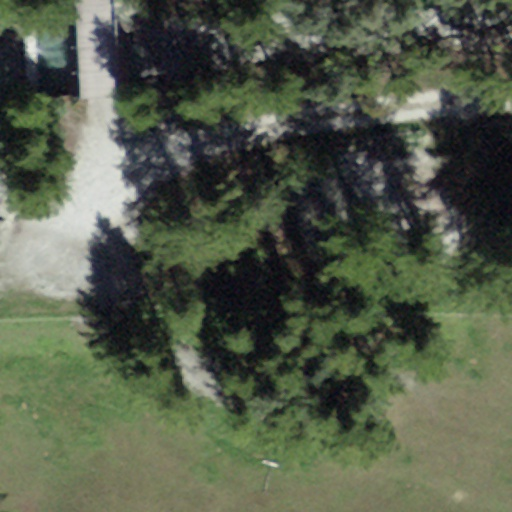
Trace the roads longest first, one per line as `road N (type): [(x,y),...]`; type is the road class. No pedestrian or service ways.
road 1 (track): [(511,99),(97,158)]
road 2 (track): [(97,158),(93,0)]
road 3 (track): [(97,158),(66,232),(30,261),(0,261)]
